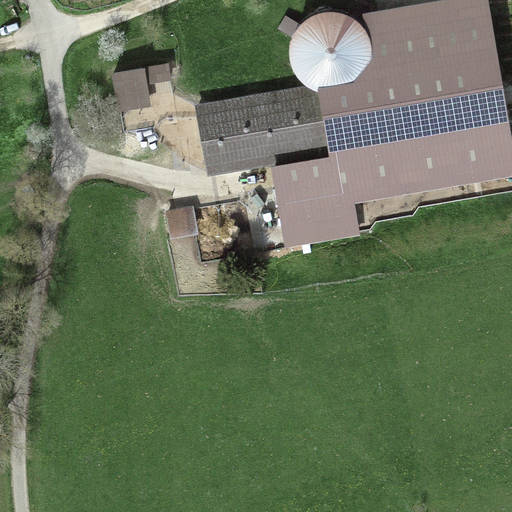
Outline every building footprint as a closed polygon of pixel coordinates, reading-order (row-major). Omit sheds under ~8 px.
[(337,90),(322,90),(333,151),(274,161),(285,223),(342,213),(341,202),(511,172),(511,166),(504,117),(484,1),(358,22),(358,23),(365,31),(369,45),(369,60),(362,74),(351,84),(337,90)] [(292,62),(298,74),(308,84),(313,86),(322,90),(337,90),(351,84),(362,74),(369,60),(369,45),(365,31),(358,23),(355,20),(342,13),(330,11),(319,12),(309,17),(300,24),(293,35),(290,48),(292,62)] [(112,79),(122,142),(178,133),(168,70),(112,79)] [(209,173),(274,161),(333,151),(322,90),(313,86),(313,87),(197,106),(209,173)] [(192,208),(167,213),(170,230),(195,226),(192,208)]
